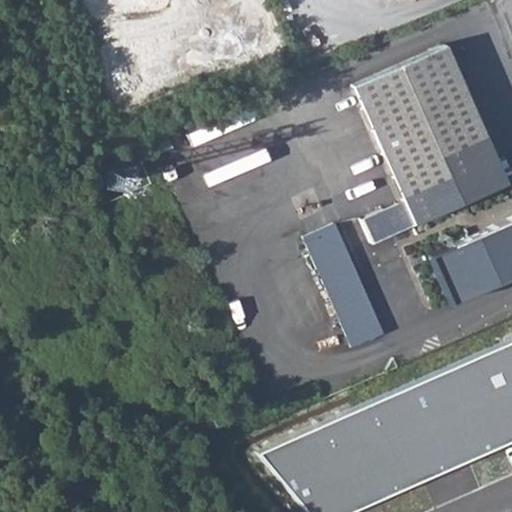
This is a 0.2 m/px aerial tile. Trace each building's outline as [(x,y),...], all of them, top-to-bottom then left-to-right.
[(345,84),(395,196),(489,156),(439,45),(345,84)] [(489,156),(395,196),(407,224),(501,184),(489,156)] [(511,213),(421,254),(441,299),(511,267),(511,213)] [(335,222),(301,237),(351,348),(384,333),(335,222)] [(511,339),(253,453),(305,511),(345,511),(511,441),(511,339)]
